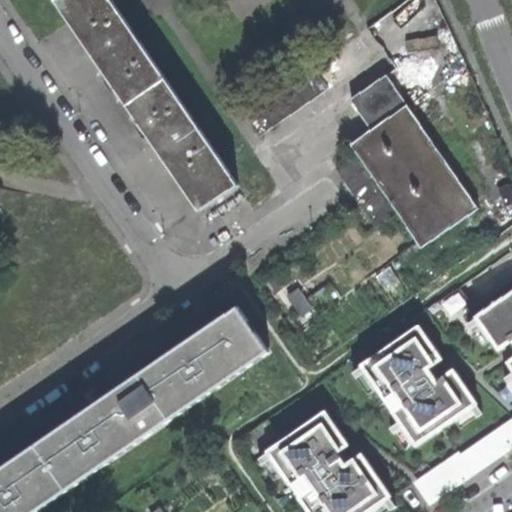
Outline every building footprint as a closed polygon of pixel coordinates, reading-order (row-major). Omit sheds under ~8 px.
[(56,0),(92,53),(126,102),(164,77),(111,0),(56,0)] [(245,110),(261,132),(328,84),(313,63),(245,110)] [(350,96),(372,126),(406,102),(385,71),(350,96)] [(199,208),(236,182),(164,77),(126,102),(165,159),(199,208)] [(423,96),(444,126),(465,112),(445,81),(423,96)] [(372,126),(350,141),(358,152),(336,166),(375,224),(397,208),(415,239),(396,252),(400,258),(478,206),(407,101),(406,102),(372,126)] [(495,128),(470,139),(480,163),(505,151),(495,128)] [(511,298),(485,317),(507,349),(511,345),(511,298)] [(242,311),(143,379),(169,417),(269,349),(242,311)] [(429,327),(371,368),(427,447),(487,405),(464,373),(451,382),(445,374),(440,367),(451,359),(429,327)] [(127,390),(40,450),(67,488),(169,417),(143,379),(127,390)] [(353,443),(330,410),(272,450),(296,485),(304,480),(317,498),(304,507),(307,511),(371,511),(395,496),(370,461),(360,468),(352,457),(346,448),(353,443)] [(434,507),(511,453),(511,423),(465,456),(463,453),(418,484),(434,507)] [(0,511),(32,511),(67,488),(40,450),(0,478),(0,511)]
